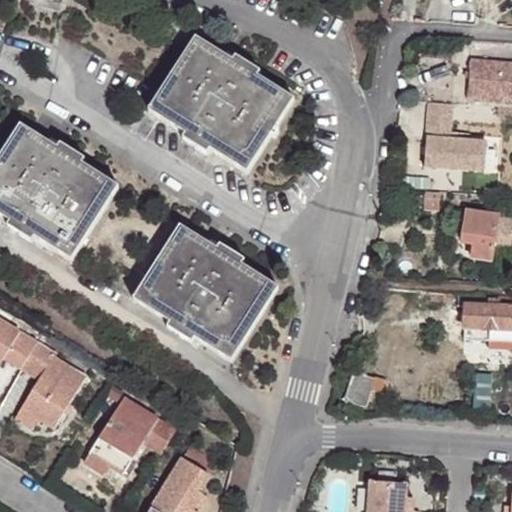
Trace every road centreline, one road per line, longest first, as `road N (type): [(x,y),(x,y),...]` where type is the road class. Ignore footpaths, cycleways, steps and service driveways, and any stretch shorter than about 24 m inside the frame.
road 1 (unknown): [(293,432),(0,232)]
road 2 (residential): [(293,432),(349,148)]
road 3 (residential): [(511,34),(398,34),(380,96),(349,148)]
road 4 (residential): [(293,432),(511,446)]
